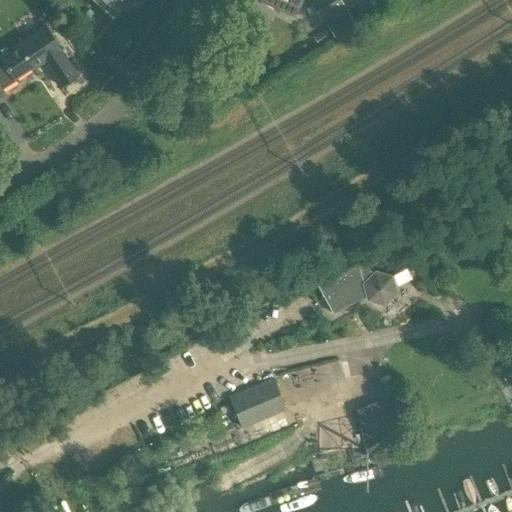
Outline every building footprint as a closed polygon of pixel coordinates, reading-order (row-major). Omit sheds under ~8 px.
[(96,0),(114,16),(127,0),(96,0)] [(260,0),(260,1),(278,9),(281,0),(298,7),(301,0),(260,0)] [(311,0),(309,2),(320,21),(323,19),(326,24),(335,38),(356,25),(347,11),(346,12),(343,7),(345,6),(341,0),(311,0)] [(0,96),(4,94),(1,90),(15,81),(13,78),(30,66),(32,69),(44,62),(61,87),(78,76),(61,50),(62,50),(46,25),(0,55),(0,58),(3,64),(0,65),(0,96)] [(366,296),(367,295),(368,299),(377,302),(383,304),(394,293),(393,288),(391,278),(406,270),(405,269),(389,277),(386,276),(370,271),(364,260),(317,285),(332,313),(332,314),(366,296)] [(495,364),(507,357),(507,356),(510,354),(508,349),(504,343),(500,345),(499,344),(487,352),(495,364)] [(272,377),(258,383),(227,396),(239,426),(284,408),(272,377)] [(405,424),(393,397),(356,413),(368,441),(405,424)]
